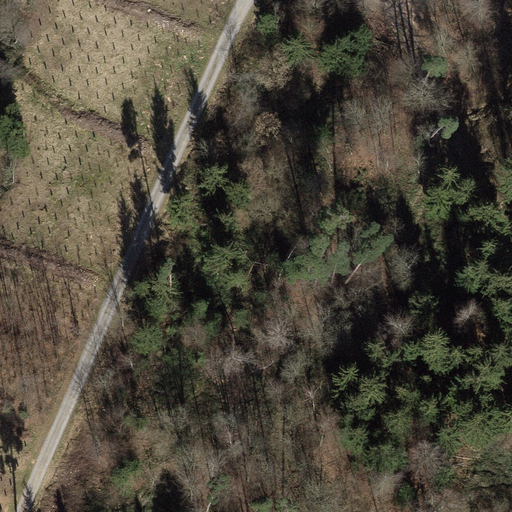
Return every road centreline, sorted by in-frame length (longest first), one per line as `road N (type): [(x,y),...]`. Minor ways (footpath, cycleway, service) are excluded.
road 1 (track): [(17,511),(233,0)]
road 2 (track): [(511,262),(388,0)]
